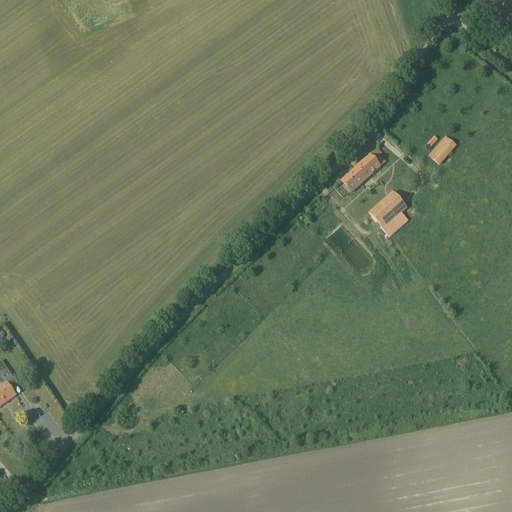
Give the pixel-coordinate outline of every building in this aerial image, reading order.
[(440,166),(455,148),(444,139),(429,157),(440,166)] [(370,156),(368,157),(357,167),(357,168),(341,183),(346,189),(351,194),(379,170),(380,168),(370,156)] [(408,210),(394,193),(369,214),(389,238),(408,222),(402,215),(408,210)] [(345,228),(328,211),(260,278),(277,295),(345,228)] [(0,408),(17,398),(7,384),(13,379),(1,362),(0,362),(0,408)]
